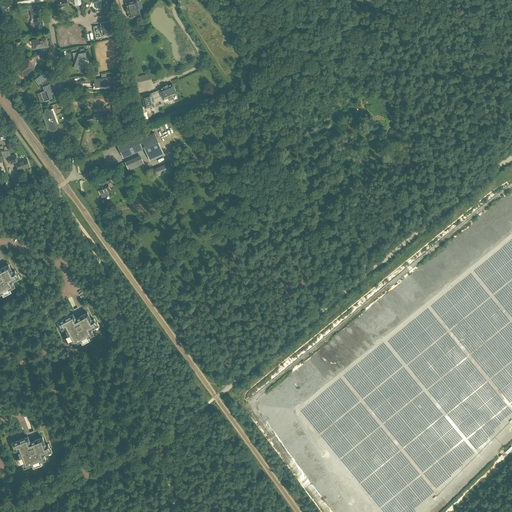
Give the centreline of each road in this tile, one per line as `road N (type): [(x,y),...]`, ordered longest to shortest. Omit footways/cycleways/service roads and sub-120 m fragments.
road 1 (unclassified): [(215,397),(511,154)]
road 2 (residential): [(90,479),(39,333),(40,315),(64,294),(67,279),(51,261),(0,242)]
road 3 (track): [(159,442),(110,275),(73,216)]
road 4 (residential): [(55,188),(72,171),(50,23)]
